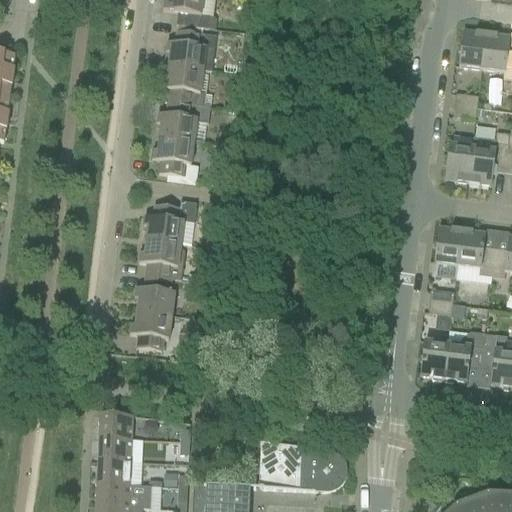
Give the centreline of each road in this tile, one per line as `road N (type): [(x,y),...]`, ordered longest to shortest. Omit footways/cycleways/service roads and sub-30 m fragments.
road 1 (residential): [(408,224),(115,185)]
road 2 (residential): [(412,202),(436,7)]
road 3 (residential): [(115,185),(139,0)]
road 4 (residential): [(95,349),(115,185)]
road 5 (residential): [(388,381),(408,224)]
road 6 (residential): [(377,511),(388,381)]
road 7 (residential): [(511,411),(388,381)]
